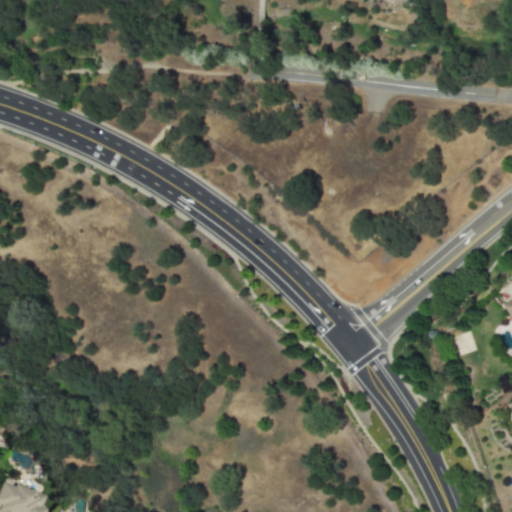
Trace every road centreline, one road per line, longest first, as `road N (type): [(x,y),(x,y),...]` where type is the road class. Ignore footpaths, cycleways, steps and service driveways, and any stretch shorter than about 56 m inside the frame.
road 1 (tertiary): [(0,107),(81,137),(215,215),(354,348)]
road 2 (tertiary): [(354,348),(511,214)]
road 3 (tertiary): [(452,511),(419,441),(354,348)]
